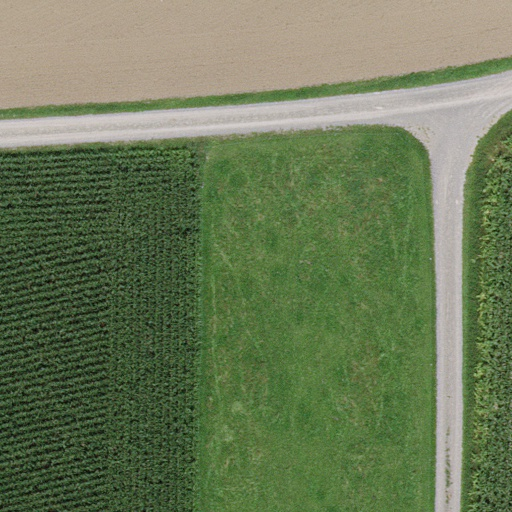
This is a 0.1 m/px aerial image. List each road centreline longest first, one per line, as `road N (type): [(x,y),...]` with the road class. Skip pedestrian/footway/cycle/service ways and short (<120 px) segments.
road 1 (track): [(0,150),(452,113),(511,98)]
road 2 (track): [(452,113),(461,511)]
